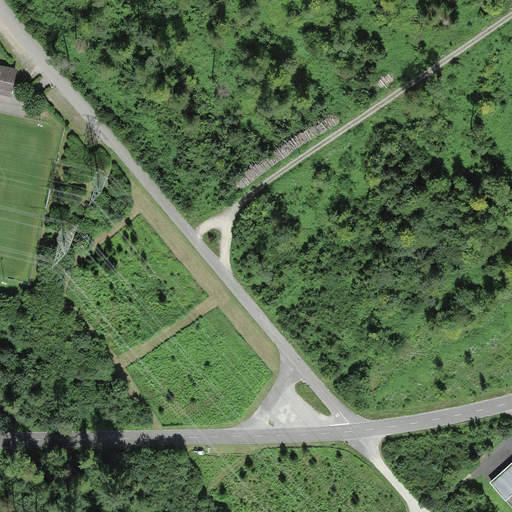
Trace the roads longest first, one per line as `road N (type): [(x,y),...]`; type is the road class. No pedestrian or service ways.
road 1 (residential): [(298,366),(0,5)]
road 2 (track): [(511,9),(192,237)]
road 3 (unclassified): [(0,440),(237,435)]
road 4 (unclassified): [(354,431),(511,401)]
